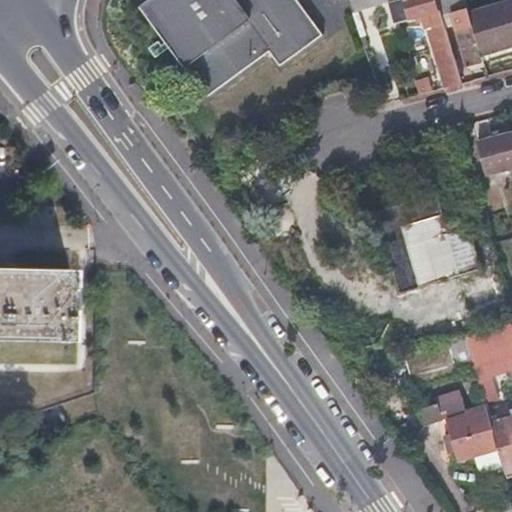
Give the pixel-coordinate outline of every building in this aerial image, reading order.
[(294,0),(146,0),(141,3),(204,93),(269,49),(279,63),(319,36),(294,0)] [(386,0),(348,0),(354,15),(388,3),(386,0)] [(394,23),(407,19),(420,15),(424,27),(426,26),(427,31),(446,88),(459,84),(433,0),(397,0),(388,3),(394,23)] [(468,13),(464,0),(435,0),(440,15),(449,12),(464,65),(467,64),(482,59),(480,53),(468,13)] [(511,0),(510,0),(468,13),(480,53),(491,49),(511,42),(511,0)] [(492,55),(511,48),(511,42),(491,49),(492,55)] [(468,68),(483,63),(482,59),(467,64),(468,68)] [(484,177),(511,168),(511,133),(474,143),(484,177)] [(439,283),(458,277),(477,272),(465,229),(446,235),(433,196),(372,214),(384,255),(397,299),(440,287),(439,283)] [(0,340),(67,343),(68,315),(69,271),(4,270),(0,269),(0,340)] [(511,323),(461,338),(469,366),(473,379),(499,373),(511,369),(511,323)] [(461,338),(399,356),(408,387),(452,375),(451,371),(469,366),(461,338)] [(506,396),(499,373),(473,379),(481,402),(506,396)] [(437,415),(457,409),(453,397),(433,404),(437,415)] [(433,404),(417,409),(421,424),(443,417),(449,433),(455,450),(458,461),(471,457),(476,472),(481,474),(499,468),(479,407),(469,410),(460,417),(457,409),(437,415),(433,404)] [(36,439),(52,433),(67,428),(59,405),(28,416),(36,439)] [(511,417),(488,424),(504,472),(511,469),(511,417)] [(441,435),(447,453),(455,450),(449,433),(441,435)]
